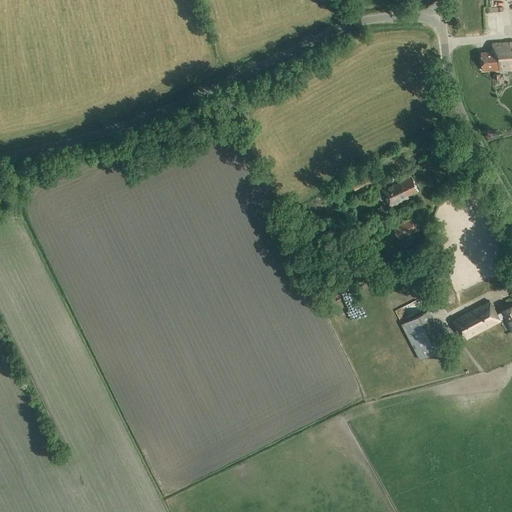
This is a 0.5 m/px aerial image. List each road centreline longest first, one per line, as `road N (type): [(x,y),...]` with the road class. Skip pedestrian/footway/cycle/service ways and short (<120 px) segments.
road 1 (unclassified): [(0,157),(110,132),(347,23),(441,15)]
road 2 (unclassified): [(511,206),(453,97),(441,15)]
